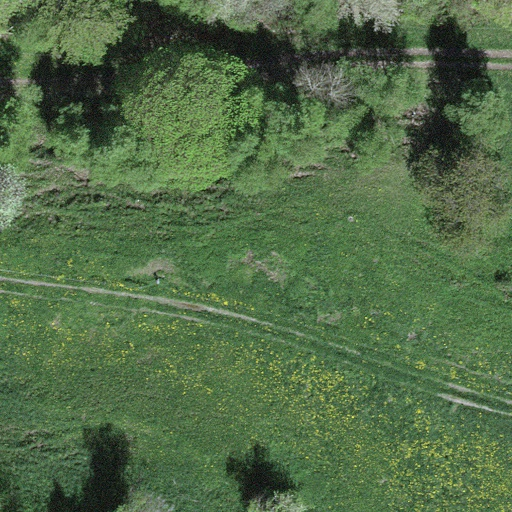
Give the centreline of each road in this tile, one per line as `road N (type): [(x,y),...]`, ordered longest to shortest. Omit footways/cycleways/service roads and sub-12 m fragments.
road 1 (track): [(511,405),(254,325),(0,285)]
road 2 (track): [(0,83),(511,53)]
